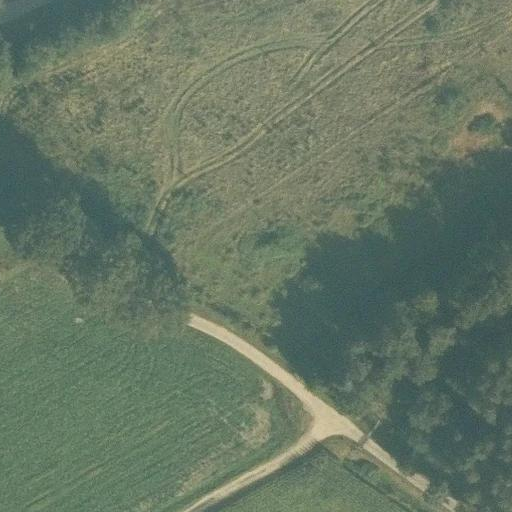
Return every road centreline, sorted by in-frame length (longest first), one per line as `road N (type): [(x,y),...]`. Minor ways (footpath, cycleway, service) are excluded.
road 1 (unclassified): [(455,511),(223,337),(70,276),(0,213)]
road 2 (track): [(511,308),(195,511)]
